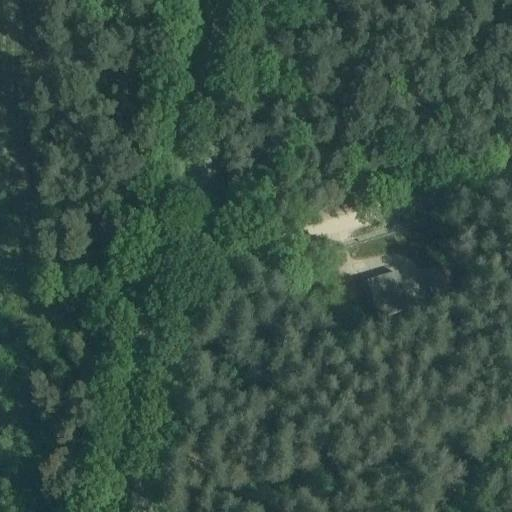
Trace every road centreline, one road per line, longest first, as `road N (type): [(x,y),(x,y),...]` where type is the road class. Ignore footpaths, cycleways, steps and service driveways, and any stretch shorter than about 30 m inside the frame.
road 1 (unclassified): [(138,511),(227,0)]
road 2 (track): [(180,274),(511,175)]
road 3 (unknown): [(180,274),(0,335)]
